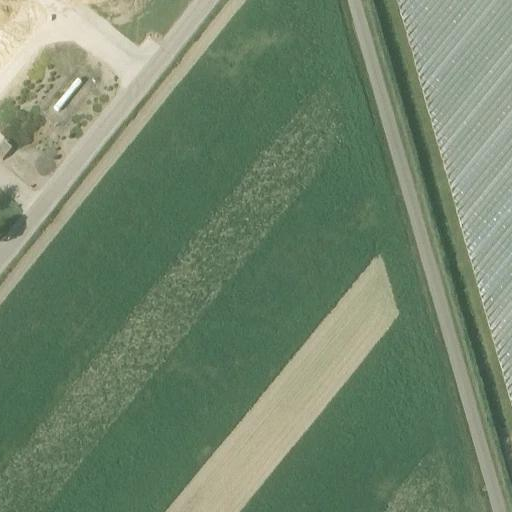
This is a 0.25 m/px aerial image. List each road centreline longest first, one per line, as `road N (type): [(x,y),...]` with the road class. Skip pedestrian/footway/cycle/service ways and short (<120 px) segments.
road 1 (unclassified): [(500,511),(359,0)]
road 2 (unclassified): [(209,0),(0,263)]
